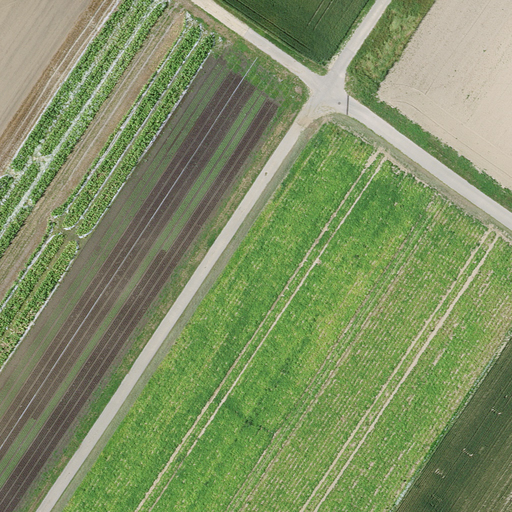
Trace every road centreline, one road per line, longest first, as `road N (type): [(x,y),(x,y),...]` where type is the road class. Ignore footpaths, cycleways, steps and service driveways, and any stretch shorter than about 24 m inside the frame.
road 1 (track): [(383,0),(42,511)]
road 2 (track): [(199,0),(511,221)]
